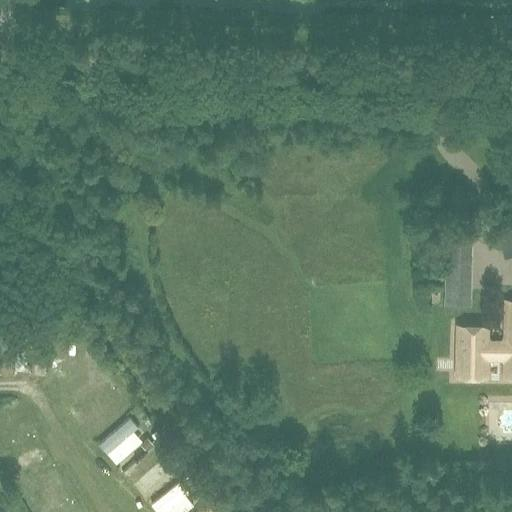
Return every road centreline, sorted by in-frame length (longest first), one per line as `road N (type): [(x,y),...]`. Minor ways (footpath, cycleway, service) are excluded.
road 1 (unclassified): [(7,48),(126,65),(511,70)]
road 2 (track): [(104,511),(28,390)]
